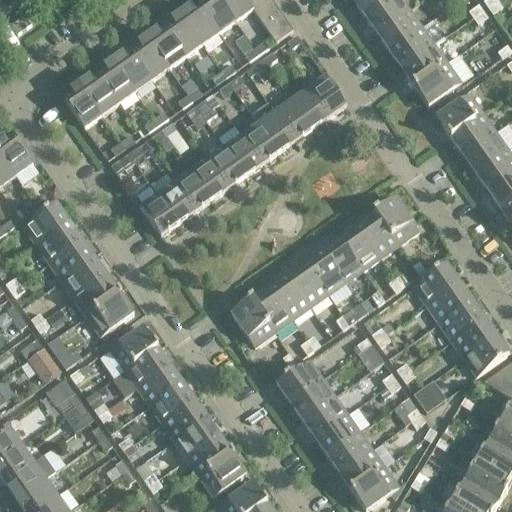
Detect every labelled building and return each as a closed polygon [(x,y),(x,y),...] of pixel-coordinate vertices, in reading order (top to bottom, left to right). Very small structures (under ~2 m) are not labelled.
[(236,26),(217,0),(209,0),(198,8),(219,37),(236,26)] [(217,0),(236,26),(253,13),(243,0),(217,0)] [(268,0),(243,0),(253,13),(277,46),(293,35),(268,0)] [(391,0),(354,0),(359,6),(356,8),(364,20),(391,0)] [(410,14),(400,0),(391,0),(364,20),(372,31),(375,29),(379,35),(410,14)] [(494,0),(490,0),(483,5),(488,12),(498,5),(494,0)] [(503,11),(498,5),(488,12),(493,18),(503,11)] [(219,37),(198,8),(182,20),(202,49),(219,37)] [(483,15),(479,8),(469,15),(473,22),(483,15)] [(11,29),(17,38),(38,24),(31,14),(11,29)] [(422,31),(410,14),(379,35),(384,41),(381,43),(389,55),(422,31)] [(488,22),(483,15),(473,22),(478,29),(488,22)] [(202,49),(182,20),(165,32),(186,61),(202,49)] [(431,26),(422,31),(389,55),(397,66),(400,64),(404,70),(435,49),(444,43),(431,26)] [(186,61),(165,32),(148,43),(169,73),(186,61)] [(243,39),(235,45),(245,58),(252,52),(243,39)] [(302,46),(297,40),(287,46),(292,53),(302,46)] [(169,73),(148,43),(132,55),(152,85),(169,73)] [(264,45),(254,52),(259,59),(269,52),(264,45)] [(447,67),(435,49),(404,70),(409,77),(406,79),(414,90),(447,67)] [(511,55),(507,49),(497,56),(502,62),(511,55)] [(259,59),(254,52),(245,59),(249,66),(259,59)] [(152,85),(132,55),(115,67),(135,97),(152,85)] [(277,63),(273,57),(263,64),(267,70),(277,63)] [(267,70),(263,64),(253,70),(258,77),(267,70)] [(135,97),(115,67),(98,79),(119,108),(135,97)] [(461,87),(447,67),(414,90),(428,111),(461,87)] [(231,69),(221,76),(226,82),(236,75),(231,69)] [(226,82),(221,76),(211,83),(216,89),(226,82)] [(119,108),(98,79),(81,91),(102,120),(119,108)] [(244,87),(239,80),(229,87),(234,94),(244,87)] [(326,81),(308,93),(329,122),(346,110),(326,81)] [(234,94),(229,87),(219,94),(224,101),(234,94)] [(102,120),(81,91),(64,103),(84,132),(102,120)] [(197,92),(188,99),(192,106),(202,99),(197,92)] [(329,122),(308,93),(291,105),(312,134),(329,122)] [(436,122),(450,142),(484,118),(469,98),(436,122)] [(192,106),(188,99),(178,106),(183,113),(192,106)] [(210,110),(206,104),(196,111),(200,117),(210,110)] [(312,134),(291,105),(275,116),(295,146),(312,134)] [(251,118),(258,128),(279,157),(295,146),(275,116),(268,107),(251,118)] [(200,117),(196,111),(186,118),(191,124),(200,117)] [(164,116),(154,123),(159,130),(168,123),(164,116)] [(496,136),(484,118),(450,142),(458,153),(461,151),(466,158),(496,136)] [(159,130),(154,123),(144,130),(149,137),(159,130)] [(176,134),(172,127),(162,134),(167,141),(176,134)] [(279,157),(258,128),(241,140),(262,169),(279,157)] [(167,141),(162,134),(152,141),(157,148),(167,141)] [(509,154),(496,136),(466,158),(470,164),(467,166),(475,177),(509,154)] [(12,139),(0,147),(0,158),(16,181),(33,168),(12,139)] [(130,139),(120,146),(125,153),(135,146),(130,139)] [(262,169),(241,140),(225,152),(245,181),(262,169)] [(125,153),(120,146),(110,153),(115,160),(125,153)] [(143,158),(138,151),(128,158),(133,165),(143,158)] [(245,181),(225,152),(208,164),(228,193),(245,181)] [(511,177),(511,158),(509,154),(475,177),(483,189),(486,187),(490,193),(511,177)] [(0,191),(16,181),(0,158),(0,191)] [(133,165),(128,158),(118,165),(123,172),(133,165)] [(228,193),(208,164),(191,175),(211,205),(228,193)] [(211,205),(191,175),(174,187),(195,216),(211,205)] [(511,204),(511,177),(490,193),(495,199),(492,201),(500,213),(511,204)] [(195,216),(174,187),(157,199),(178,228),(195,216)] [(51,195),(51,199),(55,204),(62,199),(57,191),(51,195)] [(178,228),(157,199),(140,211),(161,241),(178,228)] [(44,200),(34,207),(39,214),(49,207),(44,200)] [(395,202),(375,217),(398,250),(419,236),(395,202)] [(511,204),(500,213),(508,224),(511,222),(511,223),(511,228),(511,229),(511,204)] [(39,214),(34,207),(24,214),(29,221),(39,214)] [(59,217),(54,210),(23,232),(36,250),(70,227),(62,215),(59,217)] [(398,250),(375,217),(364,225),(366,228),(359,232),(381,262),(398,250)] [(10,224),(1,230),(6,237),(15,231),(10,224)] [(78,238),(70,227),(36,250),(49,268),(79,247),(75,240),(78,238)] [(381,262),(359,232),(353,236),(351,233),(340,241),(363,275),(381,262)] [(363,275),(340,241),(328,249),(330,252),(325,256),(323,253),(322,254),(346,287),(363,275)] [(84,253),(79,247),(49,268),(61,286),(95,262),(87,251),(84,253)] [(346,287),(322,254),(311,262),(313,265),(306,269),(328,300),(346,287)] [(103,273),(95,262),(61,286),(74,303),(104,282),(100,276),(103,273)] [(412,270),(419,280),(426,275),(419,265),(412,270)] [(455,280),(446,268),(413,292),(426,310),(456,289),(452,282),(455,280)] [(328,300),(306,269),(300,274),(298,271),(287,279),(310,312),(328,300)] [(401,278),(395,282),(402,292),(408,288),(401,278)] [(310,312),(287,279),(275,287),(277,290),(271,294),(293,325),(310,312)] [(15,282),(5,289),(10,295),(20,288),(15,282)] [(109,288),(104,282),(74,303),(86,321),(120,297),(112,286),(109,288)] [(402,292),(395,282),(388,287),(395,297),(402,292)] [(25,295),(20,288),(10,295),(15,302),(25,295)] [(461,295),(456,289),(426,310),(438,328),(472,304),(464,293),(461,295)] [(293,325),(271,294),(265,299),(263,296),(251,304),(275,337),(293,325)] [(370,299),(377,309),(384,305),(377,295),(370,299)] [(134,318),(120,297),(86,321),(100,341),(134,318)] [(275,337),(251,304),(231,318),(255,351),(275,337)] [(480,316),(472,304),(438,328),(451,345),(481,324),(477,318),(480,316)] [(352,314),(351,314),(358,324),(367,318),(360,308),(352,314)] [(20,320),(13,310),(6,314),(13,324),(20,320)] [(349,315),(342,320),(349,329),(356,325),(349,315)] [(40,317),(30,324),(35,331),(45,323),(40,317)] [(27,329),(20,320),(13,324),(20,334),(27,329)] [(349,329),(342,320),(335,324),(342,334),(349,329)] [(49,330),(45,323),(35,331),(39,337),(49,330)] [(486,330),(481,324),(451,345),(463,363),(497,340),(488,328),(486,330)] [(110,355),(124,375),(158,352),(143,331),(110,355)] [(381,332),(371,339),(376,345),(386,338),(381,332)] [(390,345),(386,338),(376,345),(380,352),(390,345)] [(313,340),(307,345),(314,354),(320,350),(313,340)] [(505,351),(497,340),(463,363),(476,382),(507,360),(502,353),(505,351)] [(371,349),(366,342),(356,349),(361,356),(371,349)] [(43,353),(36,343),(30,348),(37,358),(43,353)] [(314,354),(307,345),(300,349),(307,359),(314,354)] [(375,356),(371,349),(361,356),(366,363),(375,356)] [(166,363),(158,352),(124,375),(137,393),(167,371),(163,365),(166,363)] [(50,363),(43,353),(37,358),(44,368),(50,363)] [(282,362),(289,372),(296,367),(289,357),(282,362)] [(383,367),(378,359),(368,366),(373,374),(383,367)] [(71,360),(61,367),(65,374),(75,367),(71,360)] [(323,383),(310,365),(276,388),(285,400),(288,398),(292,404),(323,383)] [(511,366),(485,386),(511,402),(511,366)] [(406,367),(396,374),(401,381),(410,374),(406,367)] [(278,368),(271,373),(276,381),(284,375),(278,368)] [(172,378),(167,371),(137,393),(149,410),(182,387),(174,376),(172,378)] [(84,379),(80,373),(70,380),(74,387),(84,379)] [(415,380),(410,374),(401,381),(405,387),(415,380)] [(396,384),(391,378),(381,385),(386,391),(396,384)] [(335,401),(323,383),(292,404),(297,411),(294,413),(302,424),(335,401)] [(400,391),(396,384),(386,391),(390,398),(400,391)] [(191,398),(182,387),(149,410),(161,428),(192,407),(188,400),(191,398)] [(473,395),(469,401),(479,408),(484,401),(473,395)] [(82,407),(75,397),(68,402),(75,412),(82,407)] [(347,418),(335,401),(302,424),(310,436),(313,434),(317,440),(347,418)] [(475,408),(465,401),(460,408),(471,415),(475,408)] [(89,417),(82,407),(75,412),(82,422),(89,417)] [(103,407),(93,414),(98,420),(108,413),(103,407)] [(196,413),(192,407),(161,428),(174,446),(207,422),(199,411),(196,413)] [(511,407),(502,424),(511,430),(511,407)] [(113,420),(108,413),(98,420),(103,427),(113,420)] [(421,420),(416,413),(406,420),(411,427),(421,420)] [(360,436),(347,418),(317,440),(322,446),(319,448),(327,460),(360,436)] [(425,426),(421,420),(411,427),(415,433),(425,426)] [(215,434),(207,422),(174,446),(186,463),(217,442),(212,436),(215,434)] [(511,430),(502,424),(489,445),(511,458),(511,430)] [(105,441),(98,431),(92,435),(99,445),(105,441)] [(0,438),(0,465),(22,450),(10,432),(0,438)] [(436,436),(429,432),(423,442),(430,447),(436,436)] [(372,454),(360,436),(327,460),(335,471),(338,469),(342,475),(372,454)] [(454,442),(444,436),(439,443),(450,449),(454,442)] [(112,450),(105,441),(99,445),(106,455),(112,450)] [(128,442),(118,449),(123,455),(133,448),(128,442)] [(221,448),(217,442),(186,463),(199,481),(232,458),(224,446),(221,448)] [(450,449),(439,443),(435,449),(446,456),(450,449)] [(511,458),(489,445),(477,465),(510,485),(511,481),(511,458)] [(137,455),(133,448),(123,455),(127,462),(137,455)] [(34,467),(22,450),(0,465),(0,480),(4,487),(34,467)] [(385,471),(372,454),(342,475),(346,481),(343,484),(351,495),(385,471)] [(247,478),(232,458),(199,481),(213,502),(247,478)] [(43,460),(34,467),(4,487),(16,504),(45,483),(55,476),(43,460)] [(129,474),(122,464),(115,469),(122,479),(129,474)] [(510,485),(477,465),(464,485),(499,507),(507,493),(506,492),(510,485)] [(370,511),(399,492),(385,471),(351,495),(363,511),(370,511)] [(136,484),(129,474),(122,479),(129,488),(136,484)] [(153,477),(143,484),(148,491),(158,484),(153,477)] [(429,483),(419,477),(415,483),(425,490),(429,483)] [(39,511),(57,500),(45,483),(16,504),(21,511),(39,511)] [(425,490),(415,483),(410,490),(421,497),(425,490)] [(162,490),(158,484),(148,491),(152,497),(162,490)] [(495,511),(499,507),(464,485),(452,506),(461,511),(495,511)] [(219,510),(220,511),(260,511),(267,507),(253,487),(219,510)] [(152,507),(145,497),(139,502),(146,511),(152,507)] [(65,511),(57,500),(39,511),(65,511)]
